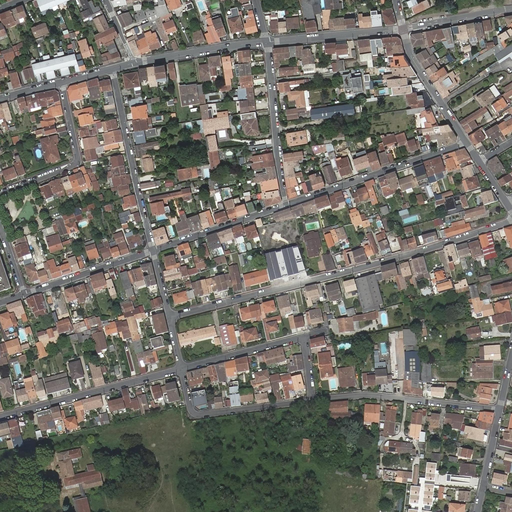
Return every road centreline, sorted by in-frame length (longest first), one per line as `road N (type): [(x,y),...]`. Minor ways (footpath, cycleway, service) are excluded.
road 1 (residential): [(171,316),(511,220)]
road 2 (residential): [(286,205),(466,143)]
road 3 (residential): [(311,401),(353,395),(500,410)]
road 4 (residential): [(0,417),(182,370)]
road 5 (residential): [(112,68),(154,251)]
road 6 (residential): [(266,41),(286,205)]
road 7 (residential): [(0,193),(79,159),(62,82)]
road 8 (residential): [(182,370),(196,415),(311,401)]
road 9 (residential): [(154,251),(286,205)]
road 10 (tertiary): [(403,29),(266,41)]
road 11 (residential): [(25,293),(154,251)]
road 12 (tertiary): [(266,41),(134,63)]
road 13 (residential): [(466,143),(410,56),(403,29)]
road 14 (residential): [(182,370),(300,338)]
